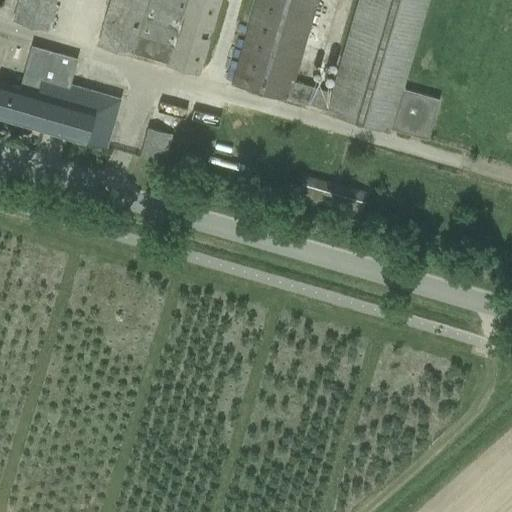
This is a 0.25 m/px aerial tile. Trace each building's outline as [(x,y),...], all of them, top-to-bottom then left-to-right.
[(55,31),(62,0),(16,0),(12,20),(55,31)] [(254,0),(234,88),(431,134),(440,96),(412,89),(432,0),(361,0),(344,73),(305,64),(320,0),(254,0)] [(0,117),(106,147),(121,98),(70,83),(77,58),(32,45),(19,87),(0,81),(0,117)] [(164,164),(169,145),(172,135),(149,128),(141,157),(164,164)] [(296,199),(359,216),(365,193),(304,174),(296,199)]
